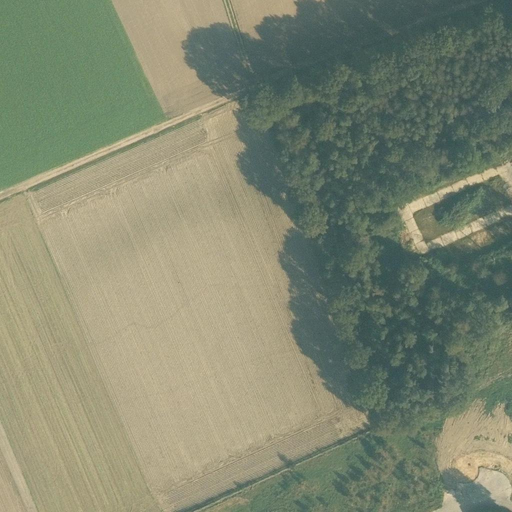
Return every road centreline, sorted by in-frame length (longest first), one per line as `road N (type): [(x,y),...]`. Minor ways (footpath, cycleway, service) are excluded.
road 1 (track): [(253,87),(0,197)]
road 2 (track): [(508,0),(253,87)]
